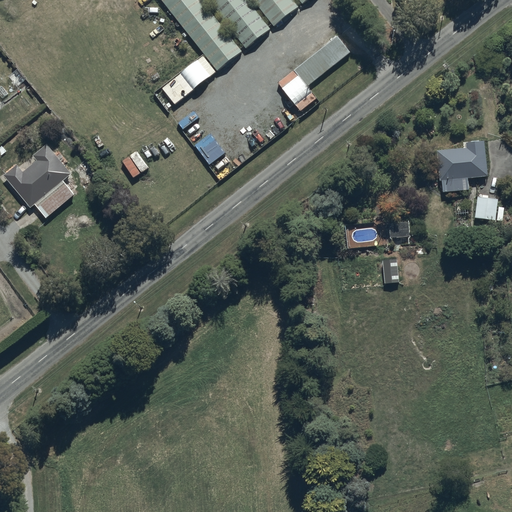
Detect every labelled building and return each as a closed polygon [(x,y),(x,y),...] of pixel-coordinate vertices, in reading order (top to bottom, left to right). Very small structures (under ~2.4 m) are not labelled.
[(242,53),(200,0),(160,0),(218,72),(242,53)] [(271,31),(246,0),(207,0),(247,50),(271,31)] [(292,0),(252,0),(275,28),(299,8),(292,0)] [(345,45),(343,43),(337,36),(331,42),(318,51),(295,70),(303,80),(308,87),(325,73),(336,63),(343,59),(350,53),(345,45)] [(308,88),(298,76),(282,88),(301,112),(316,98),(308,88)] [(488,178),(485,143),(467,145),(467,149),(436,152),(439,183),(442,182),(443,194),(469,192),(468,180),(488,178)] [(73,176),(48,146),(33,158),(37,162),(24,173),(18,166),(4,177),(31,209),(36,205),(48,220),(76,197),(64,183),(73,176)] [(183,170),(202,158),(197,150),(178,162),(183,170)] [(498,201),(477,198),(474,220),(496,222),(498,201)] [(409,223),(390,224),(389,224),(390,239),(410,237),(409,223)]
